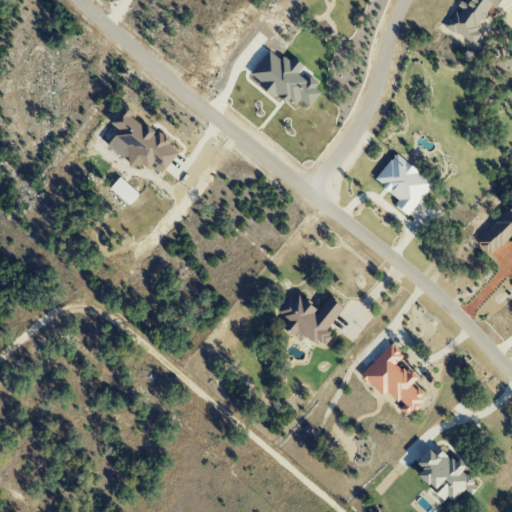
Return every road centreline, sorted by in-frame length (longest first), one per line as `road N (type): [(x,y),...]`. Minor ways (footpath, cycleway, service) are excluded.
road 1 (residential): [(76,0),(308,193)]
road 2 (residential): [(308,193),(455,311),(511,375)]
road 3 (residential): [(308,193),(368,108),(403,0)]
